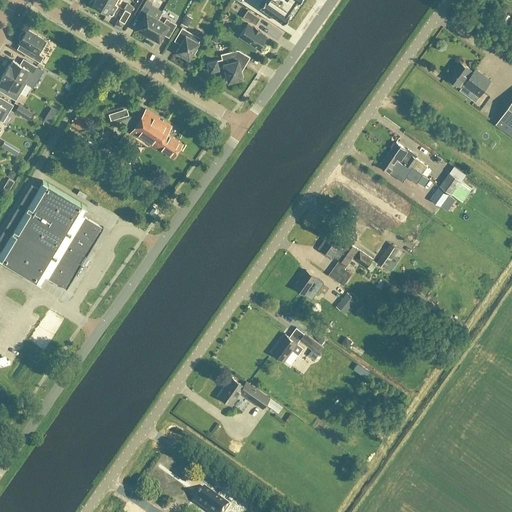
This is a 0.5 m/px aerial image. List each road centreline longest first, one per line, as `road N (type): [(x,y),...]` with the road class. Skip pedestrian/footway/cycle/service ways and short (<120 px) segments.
road 1 (tertiary): [(85,511),(450,0)]
road 2 (residential): [(0,467),(246,127)]
road 3 (residential): [(67,21),(246,127)]
road 4 (unknown): [(94,336),(73,313),(71,294),(93,255),(118,224),(134,226),(159,247)]
road 5 (residential): [(246,127),(333,0)]
road 6 (unknown): [(175,511),(210,467),(149,422)]
